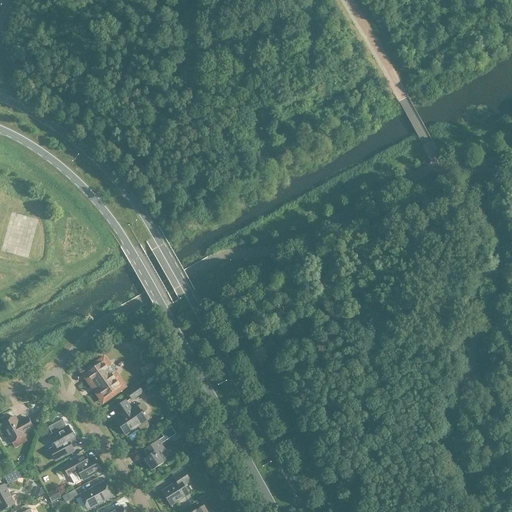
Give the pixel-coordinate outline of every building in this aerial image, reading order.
[(103,396),(122,383),(103,357),(85,370),(103,396)] [(137,386),(127,393),(131,399),(141,392),(137,386)] [(144,430),(147,428),(148,426),(147,424),(145,421),(146,421),(141,414),(145,411),(146,409),(146,408),(144,405),(143,404),(141,404),(137,407),(136,406),(131,410),(125,401),(114,408),(118,415),(119,414),(121,416),(115,421),(125,435),(138,426),(140,429),(142,430),(144,430)] [(14,417),(0,424),(10,443),(25,435),(23,433),(33,428),(27,418),(18,423),(14,417)] [(48,430),(51,436),(50,436),(53,443),(51,444),(51,445),(53,449),(50,451),(55,461),(70,452),(73,451),(70,444),(75,441),(67,427),(64,429),(60,423),(48,430)] [(163,437),(158,440),(142,451),(146,458),(142,461),(145,466),(147,464),(151,471),(166,461),(161,453),(165,450),(160,444),(175,434),(170,427),(160,433),(163,437)] [(81,457),(70,463),(63,467),(67,476),(70,474),(75,484),(100,470),(93,458),(84,463),(81,457)] [(212,468),(205,472),(210,479),(217,475),(212,468)] [(162,492),(170,505),(188,494),(183,486),(190,481),(183,470),(172,477),(176,483),(162,492)] [(20,477),(17,471),(4,478),(8,484),(20,477)] [(111,497),(103,482),(79,495),(88,510),(111,497)] [(14,504),(4,485),(0,487),(0,510),(1,511),(14,504)] [(52,490),(47,493),(51,501),(61,496),(59,492),(54,495),(52,490)] [(78,496),(74,490),(62,497),(65,503),(78,496)]
